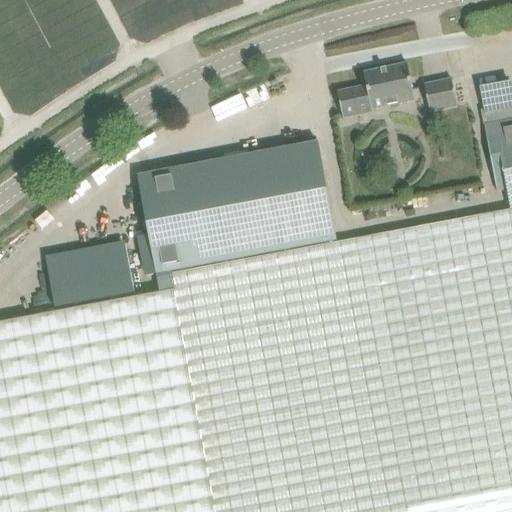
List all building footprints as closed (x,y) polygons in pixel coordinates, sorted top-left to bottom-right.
[(366,87),(337,93),(343,119),(373,113),(372,110),(415,101),(407,65),(364,74),(366,87)] [(452,80),(424,86),(430,113),(457,108),(452,80)] [(485,111),(482,112),(497,192),(507,190),(510,211),(511,210),(511,88),(511,87),(482,92),(485,111)] [(157,277),(170,275),(337,244),(318,143),(138,177),(157,277)] [(173,292),(194,408),(213,511),(511,511),(511,210),(510,211),(337,244),(170,275),(173,292)] [(125,247),(46,261),(55,309),(134,294),(125,247)] [(213,511),(194,408),(173,292),(0,324),(0,511),(213,511)]
